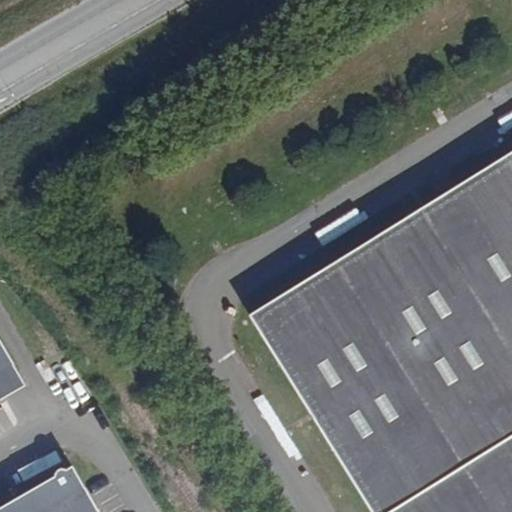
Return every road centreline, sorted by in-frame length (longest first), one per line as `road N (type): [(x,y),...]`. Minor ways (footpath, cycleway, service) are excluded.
road 1 (unknown): [(316,511),(231,370),(224,326),(233,299),(245,277),(511,113)]
road 2 (tertiary): [(0,87),(152,0)]
